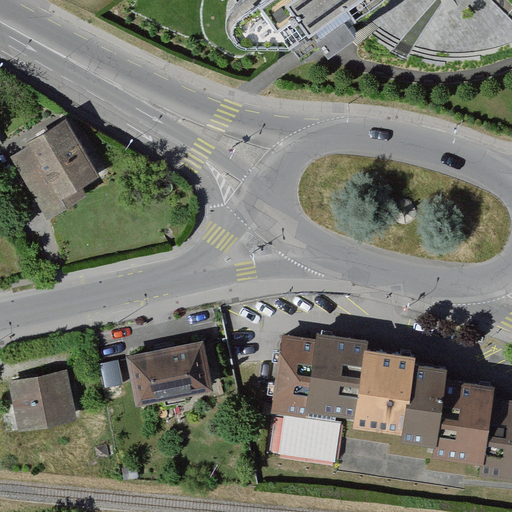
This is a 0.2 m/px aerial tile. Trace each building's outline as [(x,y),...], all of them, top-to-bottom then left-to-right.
[(511,0),(236,0),(231,4),(224,24),(228,36),(243,43),(288,42),(312,22),(330,46),(362,22),(350,6),(358,0),(511,0)] [(104,178),(71,120),(29,143),(32,149),(17,158),(53,221),(92,200),(86,190),(104,178)] [(317,338),(285,333),(272,413),(289,416),(282,455),(338,464),(346,416),(356,418),(355,425),(403,432),(403,439),(437,445),(435,457),(484,464),(483,476),(511,480),(511,399),(497,397),(499,385),(450,377),(452,365),(416,359),(418,352),(370,346),(371,338),(318,330),(317,338)] [(205,341),(127,356),(136,406),(214,391),(205,341)] [(69,370),(9,382),(18,433),(78,421),(69,370)]
